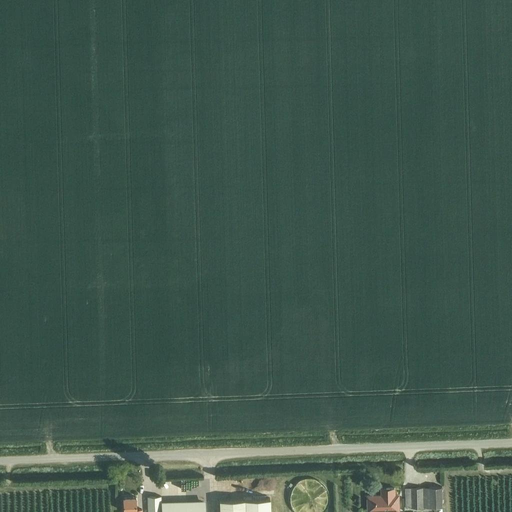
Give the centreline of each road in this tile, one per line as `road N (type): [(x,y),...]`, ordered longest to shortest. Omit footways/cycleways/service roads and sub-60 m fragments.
road 1 (unclassified): [(511,442),(0,461)]
road 2 (unknown): [(144,456),(151,485),(189,492),(214,484),(219,453)]
